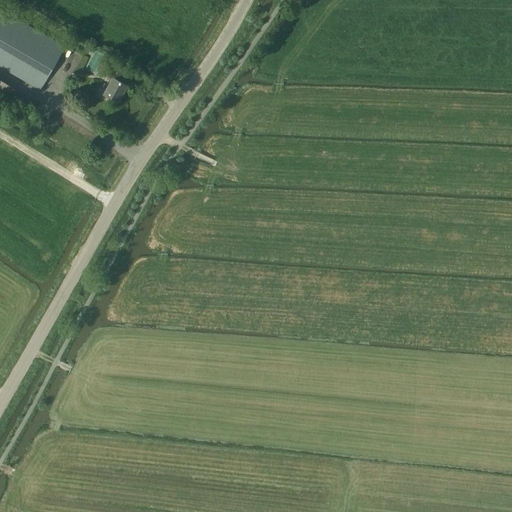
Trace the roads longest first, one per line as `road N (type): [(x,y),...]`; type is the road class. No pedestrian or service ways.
road 1 (unclassified): [(0,462),(154,182),(283,0)]
road 2 (tertiary): [(0,406),(142,158),(246,0)]
